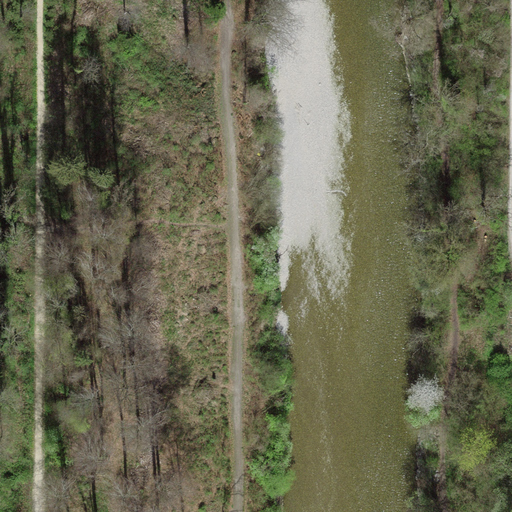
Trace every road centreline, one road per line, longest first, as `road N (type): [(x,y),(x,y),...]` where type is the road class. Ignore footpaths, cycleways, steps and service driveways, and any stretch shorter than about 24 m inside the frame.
road 1 (track): [(37,511),(37,0)]
road 2 (track): [(245,63),(244,511)]
